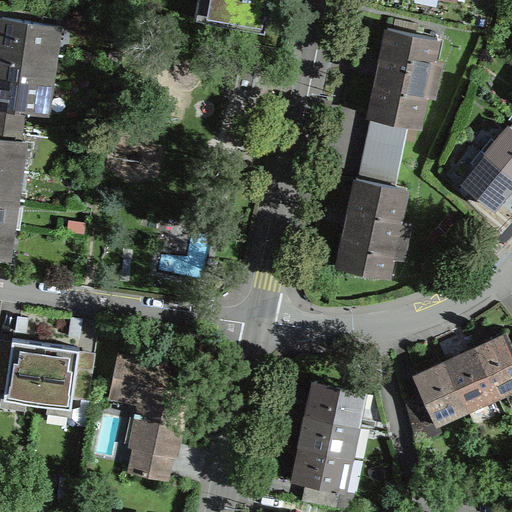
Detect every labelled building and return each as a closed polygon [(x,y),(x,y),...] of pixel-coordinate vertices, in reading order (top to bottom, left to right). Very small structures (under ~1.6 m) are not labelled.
[(209,0),(206,19),(205,19),(265,30),(270,0),(209,0)] [(53,23),(2,16),(0,29),(0,45),(49,52),(53,23)] [(369,114),(374,115),(368,146),(400,153),(407,122),(419,124),(438,37),(388,26),(377,76),(369,114)] [(244,42),(234,87),(252,90),(252,89),(255,74),(248,73),(250,59),(258,61),(261,45),(244,42)] [(0,74),(45,81),(49,52),(0,45),(0,74)] [(23,108),(40,111),(45,81),(0,74),(0,120),(21,123),(23,108)] [(0,166),(14,168),(21,123),(0,120),(0,166)] [(511,126),(510,125),(487,153),(511,173),(511,126)] [(368,146),(361,177),(356,176),(346,226),(338,263),(388,274),(406,186),(394,184),(400,153),(368,146)] [(463,182),(492,206),(497,201),(511,182),(511,173),(487,153),(463,182)] [(0,195),(10,197),(14,168),(0,166),(0,195)] [(0,224),(6,226),(10,197),(0,195),(0,224)] [(511,342),(507,332),(480,344),(476,346),(496,390),(511,382),(511,342)] [(0,385),(5,387),(4,396),(37,401),(46,341),(12,337),(11,347),(10,355),(0,353),(0,385)] [(79,346),(46,341),(37,401),(71,406),(72,396),(88,398),(93,367),(77,365),(78,356),(79,346)] [(496,390),(476,346),(450,358),(446,359),(466,403),(496,390)] [(110,390),(144,397),(152,359),(123,353),(118,352),(110,390)] [(194,368),(152,359),(144,397),(141,411),(135,410),(134,414),(140,415),(134,446),(135,446),(130,470),(164,477),(169,453),(177,455),(178,454),(176,453),(182,422),(194,368)] [(466,403),(446,359),(419,372),(415,374),(423,391),(406,399),(415,433),(438,422),(436,417),(466,403)] [(307,412),(354,422),(361,389),(360,388),(361,385),(357,384),(356,388),(314,379),(308,405),(307,412)] [(347,454),(354,422),(307,412),(302,436),(300,444),(347,454)] [(304,499),(336,506),(347,454),(300,444),(295,471),(293,478),(308,481),(304,499)]
